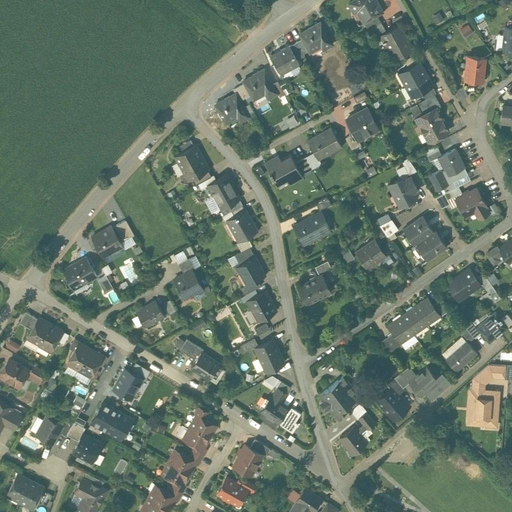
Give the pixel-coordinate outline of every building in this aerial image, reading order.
[(376,0),(353,0),(348,3),(353,12),(359,9),(366,20),(377,14),(382,11),(376,0)] [(366,20),(364,22),(368,29),(381,22),(377,14),(366,20)] [(320,21),(299,33),(302,38),(308,49),(320,43),(323,49),(333,44),(320,21)] [(381,22),(368,29),(375,42),(381,39),(379,35),(386,31),(381,22)] [(461,28),(466,37),(474,32),(469,23),(461,28)] [(413,48),(399,24),(386,31),(379,35),(381,39),(383,42),(385,41),(394,58),(413,48)] [(511,25),(505,25),(502,50),(511,51),(511,25)] [(308,49),(302,38),(297,41),(303,53),(309,50),(308,49)] [(303,53),(297,41),(289,45),(297,59),(304,55),(303,53)] [(289,44),(288,45),(280,50),(281,50),(271,55),(271,54),(270,54),(281,74),(281,73),(281,72),(298,63),(298,64),(299,63),(297,59),(289,45),(289,44)] [(414,54),(404,60),(408,66),(418,60),(414,54)] [(485,57),(467,55),(465,78),(482,80),(485,57)] [(408,66),(397,72),(404,85),(426,73),(420,61),(420,60),(420,59),(418,60),(408,66)] [(264,68),(243,80),(251,94),(253,99),(254,98),(253,96),(264,90),(268,98),(277,92),(273,84),(264,68)] [(426,73),(404,85),(411,98),(422,92),(432,86),(434,85),(433,84),(433,85),(426,73)] [(284,93),(278,81),(273,84),(277,92),(279,96),(284,93)] [(251,94),(244,82),(239,85),(245,97),(251,94)] [(239,85),(233,89),(235,92),(236,92),(240,100),(245,97),(239,85)] [(432,86),(422,92),(425,98),(433,94),(436,93),(432,86)] [(462,86),(453,91),(458,100),(468,95),(462,86)] [(364,91),(353,97),(356,102),(367,96),(364,91)] [(235,92),(215,103),(225,122),(226,122),(225,120),(236,114),(240,121),(249,116),(240,100),(236,92),(235,92)] [(425,98),(422,100),(425,106),(436,100),(433,94),(425,98)] [(425,106),(421,108),(425,115),(416,119),(424,133),(427,131),(431,138),(447,128),(437,109),(441,106),(439,103),(438,103),(436,100),(425,106)] [(511,105),(502,105),(500,122),(511,122),(511,105)] [(367,107),(346,119),(358,140),(358,139),(367,135),(366,133),(377,127),(378,129),(379,128),(367,107)] [(287,118),(290,127),(299,123),(295,114),(287,118)] [(330,127),(319,133),(320,134),(308,140),(307,139),(316,157),(317,156),(323,153),(324,154),(341,146),(342,146),(331,126),(330,126),(330,127)] [(353,132),(345,137),(352,149),(361,144),(358,139),(358,140),(353,132)] [(190,139),(179,144),(183,150),(193,144),(190,139)] [(198,149),(195,143),(193,144),(183,150),(174,155),(188,180),(191,179),(208,170),(209,169),(202,156),(201,156),(197,150),(198,149)] [(438,148),(427,154),(430,160),(439,156),(442,154),(438,148)] [(455,148),(442,154),(439,156),(439,157),(440,156),(446,166),(444,167),(448,175),(464,166),(459,157),(459,158),(454,149),(455,149),(455,148)] [(316,157),(314,152),(306,157),(312,168),(321,163),(317,156),(316,157)] [(295,163),(291,154),(281,159),(278,154),(265,161),(270,170),(269,171),(276,184),(286,179),(289,184),(303,176),(302,174),(295,163)] [(306,157),(295,163),(302,174),(312,168),(306,157)] [(417,170),(408,157),(401,161),(408,175),(417,170)] [(435,189),(447,183),(439,169),(428,175),(435,189)] [(208,170),(191,179),(194,185),(211,176),(208,170)] [(227,173),(207,185),(208,185),(221,207),(221,208),(239,198),(240,197),(240,196),(238,197),(226,175),(227,174),(227,173)] [(417,190),(410,176),(405,178),(404,177),(406,176),(405,175),(388,184),(393,194),(395,193),(401,204),(399,205),(399,206),(416,197),(414,192),(417,190)] [(458,185),(434,197),(439,203),(461,192),(458,185)] [(477,187),(455,199),(465,216),(475,210),(486,204),(477,187)] [(239,198),(221,208),(221,207),(219,208),(223,214),(231,210),(242,204),(239,198)] [(327,198),(316,204),(319,210),(331,204),(327,198)] [(242,204),(231,210),(234,215),(245,209),(242,204)] [(486,204),(475,210),(479,216),(477,217),(478,217),(489,211),(486,206),(487,206),(486,204)] [(234,215),(227,219),(238,240),(233,242),(234,243),(257,230),(245,209),(234,215)] [(321,211),(293,225),(302,244),(330,230),(321,211)] [(380,222),(392,218),(390,212),(378,216),(380,222)] [(422,214),(402,228),(408,236),(409,235),(415,243),(413,244),(414,245),(417,242),(434,231),(422,214)] [(126,219),(115,225),(123,240),(134,234),(126,219)] [(391,219),(379,225),(384,231),(394,224),(391,219)] [(394,224),(384,231),(387,236),(398,229),(394,224)] [(111,225),(92,236),(103,256),(122,245),(111,225)] [(379,225),(374,228),(381,238),(386,235),(379,225)] [(435,229),(434,231),(417,242),(423,251),(421,252),(427,260),(447,246),(435,229)] [(511,237),(498,247),(497,245),(492,249),(498,256),(502,253),(508,262),(511,259),(511,237)] [(386,255),(374,238),(355,251),(367,268),(386,255)] [(249,246),(234,254),(238,261),(239,264),(254,255),(249,246)] [(342,249),(347,261),(354,258),(349,246),(342,249)] [(492,249),(486,253),(493,263),(499,258),(498,256),(492,249)] [(239,264),(236,265),(246,284),(247,285),(257,279),(265,275),(254,255),(239,264)] [(97,276),(86,256),(63,269),(72,284),(83,278),(85,282),(97,276)] [(190,257),(178,263),(183,273),(191,268),(192,269),(195,267),(190,257)] [(327,260),(314,266),(318,272),(330,266),(327,260)] [(105,261),(100,264),(106,274),(111,271),(105,261)] [(476,277),(469,267),(462,272),(463,273),(455,278),(454,277),(446,283),(457,298),(473,287),(474,289),(481,284),(476,277)] [(183,273),(174,278),(185,298),(202,288),(192,269),(191,268),(183,273)] [(488,276),(494,284),(500,279),(494,271),(488,276)] [(500,297),(483,272),(476,277),(481,284),(482,283),(494,301),(500,297)] [(321,274),(298,285),(297,285),(306,304),(307,303),(306,303),(330,291),(330,292),(331,292),(322,273),(321,273),(321,274)] [(106,274),(97,279),(105,292),(113,287),(106,274)] [(257,279),(247,285),(246,284),(241,287),(245,294),(261,285),(257,279)] [(276,310),(265,290),(247,300),(258,320),(276,310)] [(112,303),(120,299),(117,293),(109,297),(112,303)] [(433,305),(427,295),(413,305),(427,324),(426,322),(438,313),(439,313),(433,305)] [(155,300),(137,310),(137,309),(136,310),(145,326),(146,326),(146,325),(163,315),(164,316),(165,315),(155,299),(154,299),(155,300)] [(170,299),(164,303),(169,313),(175,310),(170,299)] [(440,301),(433,305),(439,313),(438,313),(440,315),(447,311),(440,301)] [(413,305),(400,314),(414,333),(412,331),(425,322),(427,324),(413,305)] [(26,311),(20,321),(25,324),(31,314),(26,311)] [(507,326),(495,312),(477,326),(489,341),(507,326)] [(31,314),(25,324),(32,328),(38,318),(31,314)] [(400,314),(387,323),(393,333),(399,341),(399,340),(401,342),(404,347),(408,345),(417,339),(417,338),(414,333),(400,314)] [(192,321),(196,329),(208,323),(203,315),(192,321)] [(50,323),(39,317),(32,328),(27,337),(38,344),(50,323)] [(266,322),(254,328),(258,335),(269,328),(266,322)] [(62,330),(50,323),(38,344),(50,350),(56,340),(62,330)] [(474,337),(463,325),(456,330),(466,340),(468,342),(474,337)] [(69,334),(62,330),(56,340),(63,344),(69,334)] [(393,333),(387,337),(394,347),(401,342),(399,340),(399,341),(393,333)] [(75,337),(69,348),(74,350),(79,342),(80,342),(81,340),(75,337)] [(203,348),(186,337),(179,349),(195,359),(201,351),(203,348)] [(254,337),(240,345),(243,351),(257,343),(254,337)] [(394,347),(387,337),(381,341),(388,351),(394,347)] [(17,350),(21,343),(11,338),(7,345),(17,350)] [(273,339),(255,347),(264,368),(273,364),(274,367),(284,362),(273,339)] [(468,342),(466,340),(446,357),(456,369),(476,352),(468,342)] [(80,342),(79,342),(74,350),(67,363),(79,369),(90,348),(80,342)] [(101,355),(90,348),(79,369),(90,375),(97,364),(102,355),(101,355)] [(201,351),(195,359),(191,367),(209,378),(219,363),(201,351)] [(102,355),(97,364),(102,367),(108,356),(102,353),(101,355),(102,355)] [(13,361),(7,363),(0,373),(0,374),(18,385),(28,369),(13,361)] [(484,392),(485,376),(505,377),(505,378),(511,378),(511,365),(488,363),(473,377),(472,391),(470,391),(468,420),(478,421),(478,419),(495,420),(497,393),(484,392)] [(45,371),(33,364),(28,373),(40,380),(45,371)] [(125,365),(112,388),(132,400),(145,377),(125,365)] [(416,375),(408,366),(403,370),(411,379),(416,375)] [(411,379),(409,381),(409,382),(420,395),(426,390),(431,386),(433,389),(441,382),(436,376),(427,366),(416,375),(411,379)] [(403,370),(394,376),(403,387),(409,382),(409,381),(411,379),(403,370)] [(449,380),(442,371),(436,376),(441,382),(433,389),(431,386),(426,390),(431,396),(449,380)] [(276,387),(280,380),(272,375),(264,379),(273,386),(274,385),(276,387)] [(403,387),(394,376),(387,382),(390,387),(392,385),(398,392),(404,388),(403,387)] [(338,379),(332,384),(336,390),(342,385),(338,379)] [(290,387),(280,380),(276,387),(277,387),(278,387),(286,393),(290,387)] [(336,390),(332,384),(318,394),(336,417),(349,407),(343,398),(336,390)] [(366,394),(358,385),(348,393),(349,393),(356,402),(366,394)] [(390,387),(376,399),(391,416),(397,410),(399,413),(408,406),(401,399),(400,395),(398,392),(392,385),(390,387)] [(286,393),(278,387),(277,387),(272,396),(280,402),(286,393)] [(77,393),(74,402),(83,405),(86,397),(77,393)] [(349,393),(343,398),(349,407),(356,402),(349,393)] [(278,422),(280,418),(283,420),(280,424),(292,432),(297,423),(294,421),(300,413),(291,407),(287,412),(285,411),(288,407),(280,402),(272,396),(270,395),(260,411),(278,422)] [(0,427),(5,420),(10,409),(12,407),(0,400),(0,427)] [(131,417),(101,400),(89,422),(119,439),(131,417)] [(366,411),(360,402),(350,410),(357,418),(358,417),(365,411),(366,412),(366,411)] [(209,411),(198,406),(194,413),(197,414),(197,413),(205,418),(209,411)] [(21,415),(10,409),(5,420),(14,425),(13,426),(14,427),(21,415)] [(366,412),(365,411),(358,417),(368,429),(375,423),(366,412)] [(205,418),(197,413),(197,414),(190,426),(209,436),(216,424),(205,418)] [(44,418),(37,415),(30,428),(36,432),(44,418)] [(59,423),(46,415),(44,418),(36,432),(36,433),(52,442),(58,431),(62,425),(59,423)] [(74,421),(64,415),(59,423),(62,425),(58,431),(66,436),(74,421)] [(183,423),(179,433),(184,435),(189,426),(183,423)] [(367,442),(353,425),(339,437),(345,444),(345,445),(352,454),(367,442)] [(209,436),(190,426),(183,438),(195,444),(202,448),(203,447),(209,436)] [(104,440),(80,428),(69,450),(93,463),(104,440)] [(270,448),(255,438),(250,446),(263,453),(262,454),(265,456),(270,448)] [(202,448),(195,444),(192,450),(202,456),(206,448),(203,447),(202,448)] [(250,446),(245,444),(241,452),(240,452),(233,464),(248,473),(252,466),(255,468),(262,454),(263,453),(250,446)] [(188,456),(177,450),(174,455),(172,454),(168,461),(189,472),(195,462),(196,460),(188,456)] [(202,456),(192,450),(188,456),(196,460),(195,462),(198,463),(202,456)] [(122,457),(114,470),(121,474),(128,461),(122,457)] [(189,472),(168,461),(164,468),(166,469),(163,474),(175,480),(182,485),(183,483),(189,472)] [(25,476),(18,472),(7,494),(7,495),(8,493),(20,500),(19,501),(31,479),(30,479),(30,480),(25,477),(25,476)] [(98,478),(86,472),(83,477),(96,484),(98,478)] [(237,482),(226,476),(217,492),(234,502),(237,497),(241,499),(247,488),(237,482)] [(256,484),(240,476),(237,482),(247,488),(252,491),(256,484)] [(83,477),(75,492),(84,496),(79,506),(90,511),(94,511),(106,489),(96,484),(83,477)] [(36,483),(31,480),(31,479),(19,501),(20,501),(21,500),(32,506),(31,507),(32,508),(43,486),(36,482),(36,483)] [(182,485),(175,480),(171,486),(182,492),(186,484),(183,483),(182,485)] [(168,491),(157,485),(154,491),(152,489),(149,496),(169,508),(175,498),(176,496),(168,491)] [(182,492),(171,486),(168,491),(176,496),(175,498),(178,499),(182,492)] [(288,496),(295,500),(300,490),(292,486),(288,496)] [(322,498),(304,486),(295,500),(311,511),(312,511),(322,498)] [(52,495),(47,492),(41,503),(46,505),(52,495)] [(167,511),(169,508),(149,496),(145,503),(147,505),(144,510),(147,511),(167,511)] [(310,511),(311,511),(295,500),(287,511),(310,511)] [(329,511),(334,506),(327,501),(320,511),(321,511),(329,511)]
